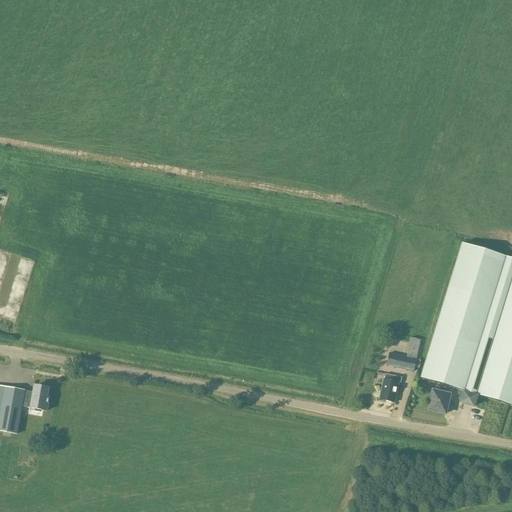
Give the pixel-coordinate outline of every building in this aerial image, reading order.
[(421,377),(465,391),(461,404),(477,409),(481,395),(511,405),(511,259),(462,244),(421,377)] [(416,360),(421,340),(411,338),(407,357),(389,353),(386,366),(414,372),(417,360),(416,360)] [(384,380),(379,400),(394,403),(399,383),(398,383),(399,380),(399,377),(385,374),(384,380)] [(23,401),(32,402),(46,405),(49,389),(34,386),(33,393),(25,392),(25,391),(0,386),(0,431),(17,434),(23,401)] [(429,411),(445,414),(449,395),(445,394),(446,388),(438,386),(436,392),(433,391),(429,411)]
